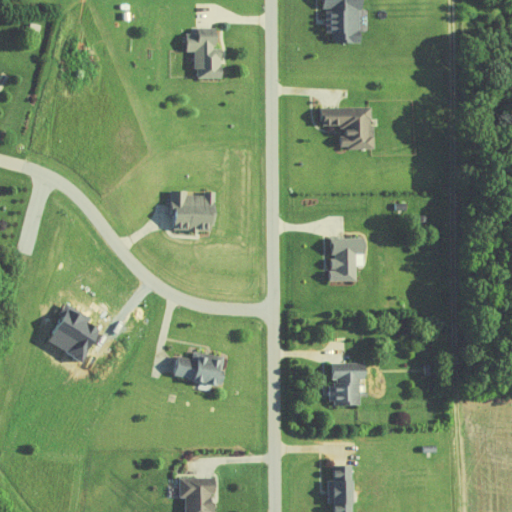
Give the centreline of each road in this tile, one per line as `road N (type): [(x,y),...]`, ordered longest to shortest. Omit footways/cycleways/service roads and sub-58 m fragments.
road 1 (residential): [(271,0),(275,511)]
road 2 (track): [(450,0),(452,364)]
road 3 (residential): [(273,312),(169,292),(142,273),(79,194),(0,158)]
